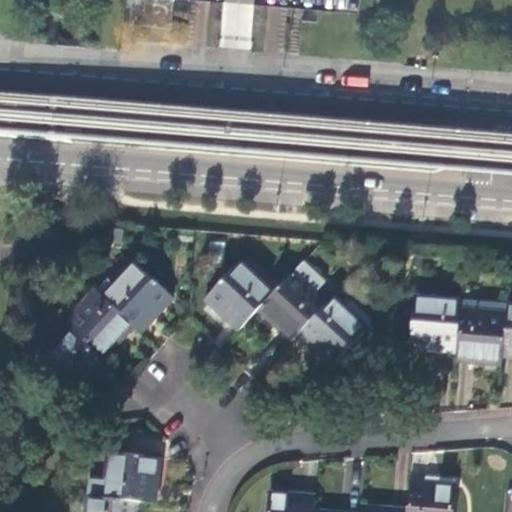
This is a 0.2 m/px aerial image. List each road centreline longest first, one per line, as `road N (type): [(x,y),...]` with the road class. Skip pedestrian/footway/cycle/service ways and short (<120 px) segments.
road 1 (tertiary): [(495,117),(0,76)]
road 2 (tertiary): [(0,155),(487,196)]
road 3 (residential): [(511,416),(271,439),(227,467),(207,511)]
